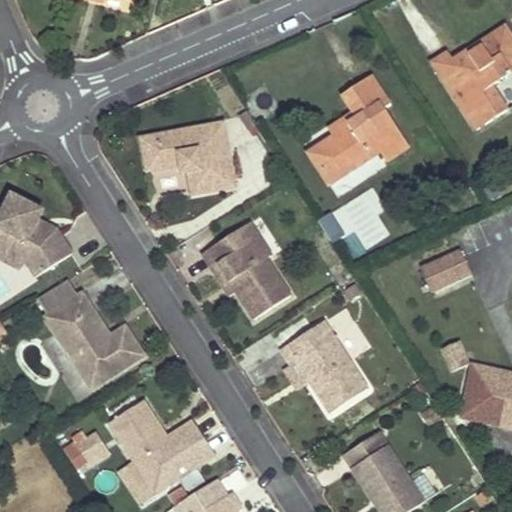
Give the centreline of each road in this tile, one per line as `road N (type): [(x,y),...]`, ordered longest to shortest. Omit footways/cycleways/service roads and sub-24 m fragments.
road 1 (residential): [(43,110),(325,511)]
road 2 (residential): [(43,110),(299,0)]
